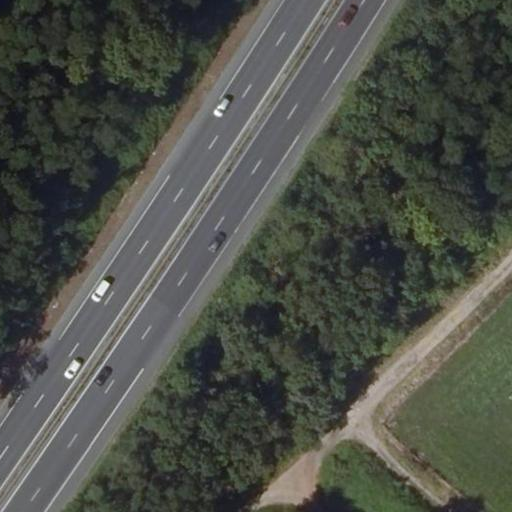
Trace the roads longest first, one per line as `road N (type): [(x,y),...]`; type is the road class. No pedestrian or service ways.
road 1 (trunk): [(21,511),(275,154),(367,0)]
road 2 (trunk): [(302,0),(0,456)]
road 3 (track): [(511,260),(259,511)]
road 4 (track): [(356,419),(448,511)]
